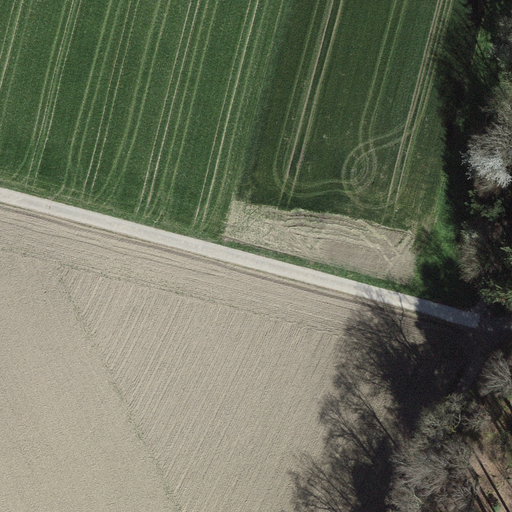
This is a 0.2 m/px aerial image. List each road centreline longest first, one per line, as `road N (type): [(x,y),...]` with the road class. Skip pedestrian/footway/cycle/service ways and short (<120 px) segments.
road 1 (track): [(0,196),(480,321)]
road 2 (track): [(408,511),(480,321)]
road 3 (track): [(480,321),(511,191)]
